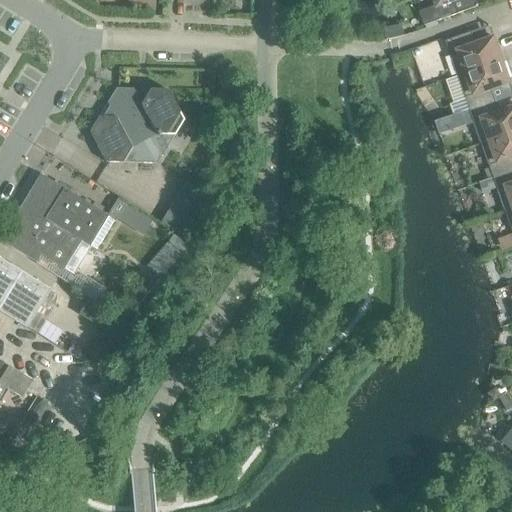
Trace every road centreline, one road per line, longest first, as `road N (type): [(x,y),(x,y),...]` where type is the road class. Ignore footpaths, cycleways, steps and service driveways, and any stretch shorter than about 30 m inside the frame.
road 1 (residential): [(261,45),(60,41)]
road 2 (residential): [(0,169),(49,82),(60,41)]
